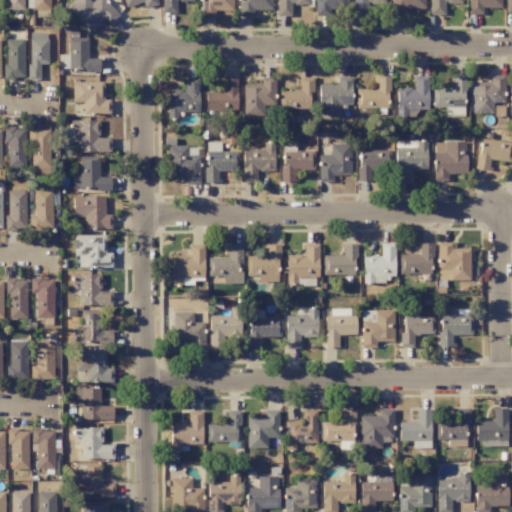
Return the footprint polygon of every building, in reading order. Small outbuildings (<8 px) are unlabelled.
[(22,0),(3,0),(4,10),(23,10),(22,0)] [(104,20),(108,24),(118,15),(103,0),(93,0),(91,3),(88,0),(76,0),(67,9),(90,33),(104,20)] [(122,0),(125,8),(142,3),(143,9),(157,5),(156,0),(122,0)] [(193,0),(161,0),(161,13),(176,13),(176,2),(193,2),(193,0)] [(231,0),(200,0),(200,1),(200,17),(214,17),(214,11),(232,11),(231,0)] [(238,0),(239,17),(253,16),(253,10),(271,10),(270,0),(238,0)] [(276,0),(276,16),(291,16),(290,5),(308,5),(308,0),(276,0)] [(346,0),(315,0),(316,16),(329,16),(328,8),(347,7),(346,0)] [(353,0),(353,10),(368,10),(368,5),(384,5),(384,0),(353,0)] [(423,8),(423,0),(390,0),(391,15),(405,15),(405,9),(423,8)] [(444,14),(443,4),(462,4),(461,0),(428,0),(429,14),(444,14)] [(467,0),(468,14),(482,14),(481,8),(500,8),(500,0),(467,0)] [(28,79),(39,79),(39,64),(47,64),(47,33),(29,32),(28,79)] [(87,38),(68,38),(68,55),(58,55),(58,68),(67,69),(67,71),(99,71),(99,58),(87,58),(87,38)] [(24,40),(5,39),(4,78),(23,79),(24,40)] [(471,82),(472,114),(492,113),(492,103),(504,103),(503,75),(489,76),(490,82),(471,82)] [(396,88),(396,117),(408,117),(408,111),(427,111),(428,76),(413,76),(413,88),(396,88)] [(336,84),(319,84),(319,116),(339,116),(339,103),(350,104),(350,77),(336,77),(336,84)] [(355,89),(356,108),(388,107),(388,77),(374,77),(374,89),(355,89)] [(464,77),(452,77),(452,88),(432,89),(432,108),(446,107),(446,117),(465,116),(464,77)] [(198,112),(198,78),(184,78),(184,90),(167,90),(167,118),(175,118),(175,112),(198,112)] [(236,78),(218,79),(218,91),(205,92),(205,112),(237,111),(236,78)] [(263,116),(263,106),(275,105),(274,78),(260,78),(261,84),(242,85),(243,116),(263,116)] [(312,78),(299,78),(299,90),(279,91),(280,109),(309,109),(309,92),(313,92),(312,78)] [(82,114),(109,114),(109,99),(103,99),(103,82),(72,82),(72,102),(82,102),(82,114)] [(76,152),(110,152),(110,138),(98,138),(99,120),(71,120),(70,131),(76,131),(76,152)] [(24,128),(4,128),(5,168),(25,167),(24,128)] [(48,128),(29,128),(29,168),(48,168),(48,128)] [(426,170),(426,141),(394,140),(394,182),(409,182),(409,169),(426,170)] [(447,180),(447,174),(465,173),(465,142),(432,143),(432,181),(447,180)] [(237,151),(220,152),(219,143),(204,143),(205,183),(218,183),(217,171),(237,171),(237,151)] [(242,149),(241,182),(255,182),(256,171),(273,171),(273,143),(263,143),(263,149),(242,149)] [(349,176),(350,144),(330,144),(330,155),(319,155),(318,182),(332,182),(332,176),(349,176)] [(187,145),(166,145),(166,177),(185,177),(185,183),(199,184),(199,156),(187,156),(187,145)] [(313,151),(295,151),(295,145),(280,146),(281,182),(294,182),(294,171),(314,170),(313,151)] [(358,181),(371,181),(370,170),(390,170),(389,150),(357,151),(358,181)] [(98,156),(78,157),(78,177),(71,177),(72,189),(110,189),(109,176),(98,176),(98,156)] [(6,230),(25,230),(24,190),(5,191),(6,230)] [(51,190),(33,190),(33,215),(29,215),(28,227),(51,228),(51,190)] [(104,197),(72,196),(72,217),(83,217),(83,228),(110,229),(111,214),(103,214),(104,197)] [(104,235),(74,235),(75,268),(111,267),(111,253),(104,253),(104,235)] [(451,249),(450,242),(437,243),(437,281),(469,280),(468,248),(451,249)] [(322,256),(322,275),(355,274),(354,243),(341,244),(341,255),(322,256)] [(363,284),(384,283),(384,276),(394,276),(394,243),(380,243),(380,255),(362,255),(363,284)] [(431,243),(418,243),(418,255),(398,254),(398,274),(430,275),(431,243)] [(222,284),(242,283),(241,244),(227,244),(228,257),(207,257),(207,277),(221,277),(222,284)] [(278,282),(278,244),(265,244),(265,256),(245,256),(245,275),(258,275),(258,282),(278,282)] [(284,255),(284,281),(318,281),(318,244),(303,244),(303,255),(284,255)] [(203,278),(203,245),(188,245),(188,256),(171,257),(171,285),(182,285),(182,278),(203,278)] [(72,275),(72,285),(78,284),(78,306),(112,305),(111,292),(100,292),(100,274),(72,275)] [(26,279),(6,279),(6,318),(25,318),(26,279)] [(52,279),(29,279),(30,294),(34,293),(34,318),(52,318),(52,279)] [(471,315),(455,316),(455,307),(439,307),(439,346),(451,346),(451,335),(471,335),(471,315)] [(306,316),(285,315),(285,348),(299,349),(299,337),(316,337),(316,308),(306,308),(306,316)] [(229,316),(208,316),(207,348),(223,349),(223,338),(239,339),(239,309),(229,309),(229,316)] [(355,335),(355,317),(348,317),(348,309),(330,309),(330,317),(323,317),(324,347),(338,347),(337,335),(355,335)] [(433,316),(416,316),(416,309),(402,309),(402,347),(413,348),(413,335),(433,335),(433,316)] [(260,337),(281,337),(280,317),(262,318),(262,310),(248,310),(249,349),(260,348),(260,337)] [(375,342),(393,341),(393,310),(361,310),(362,348),(375,348),(375,342)] [(203,322),(192,323),(192,312),(171,312),(172,343),(190,343),(190,349),(204,349),(203,322)] [(98,314),(81,313),(80,342),(111,342),(111,330),(98,329),(98,314)] [(27,380),(26,341),(7,341),(8,381),(27,380)] [(52,341),(32,341),(33,381),(53,380),(52,341)] [(112,368),(105,368),(105,351),(75,350),(75,371),(85,371),(85,382),(112,383),(112,368)] [(112,419),(112,406),(99,406),(99,388),(74,388),(74,406),(81,406),(81,420),(112,419)] [(435,440),(449,440),(449,446),(466,447),(467,408),(454,408),(454,422),(436,422),(435,440)] [(506,409),(492,408),(492,422),(475,422),(474,440),(481,440),(481,446),(506,447),(506,409)] [(392,437),(392,409),(378,409),(378,416),(360,416),(359,448),(381,448),(381,437),(392,437)] [(430,448),(429,409),(416,410),(416,422),(398,422),(398,441),(412,441),(412,448),(430,448)] [(237,410),(226,411),(226,424),(206,424),(206,442),(238,442),(237,410)] [(246,448),(266,448),(266,438),(278,438),(278,410),(264,410),(264,417),(246,416),(246,448)] [(317,443),(316,410),(302,410),(302,421),(284,422),(284,451),(295,451),(295,443),(317,443)] [(353,410),(338,410),(338,422),(320,422),(321,441),(353,441),(353,410)] [(170,423),(169,444),(201,445),(201,411),(187,411),(187,423),(170,423)] [(80,459),(113,459),(113,444),(101,445),(101,427),(73,428),(74,438),(79,438),(80,459)] [(27,469),(27,430),(7,430),(8,470),(27,469)] [(35,444),(36,469),(54,469),(53,450),(58,450),(58,440),(53,440),(53,430),(30,430),(30,444),(35,444)] [(100,464),(73,464),(74,493),(98,492),(98,498),(113,497),(113,483),(100,484),(100,464)] [(468,501),(467,473),(457,474),(457,480),(435,480),(435,511),(449,511),(450,501),(468,501)] [(321,481),(321,511),(335,511),(335,503),(353,503),(352,474),(342,474),(342,481),(321,481)] [(506,474),(486,474),(486,485),(474,485),(474,511),(488,511),(489,506),(507,506),(506,474)] [(228,482),(206,482),(206,511),(221,511),(222,505),(239,505),(238,475),(228,475),(228,482)] [(277,477),(257,476),(257,488),(246,488),(245,511),(259,511),(260,508),(277,508),(277,477)] [(391,476),(360,476),(359,511),(373,511),(373,501),(390,501),(391,476)] [(315,508),(314,477),(294,477),(295,487),(283,488),(283,511),(297,511),(297,508),(315,508)] [(429,507),(430,477),(397,477),(396,511),(413,511),(413,506),(429,507)] [(191,478),(171,478),(170,509),(189,509),(188,511),(201,511),(202,488),(190,488),(191,478)] [(28,511),(28,492),(8,492),(8,511),(28,511)] [(54,511),(54,492),(36,492),(36,511),(54,511)] [(81,511),(101,511),(101,501),(82,502),(81,511)]
